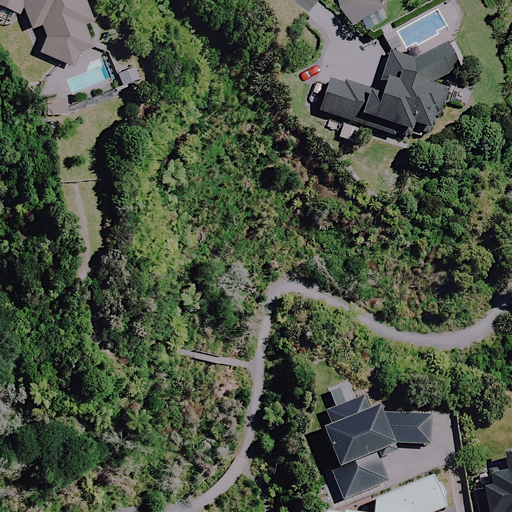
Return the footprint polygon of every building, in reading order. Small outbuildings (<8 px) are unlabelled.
[(0,0),(0,11),(17,19),(21,9),(28,30),(39,28),(43,39),(36,53),(70,69),(78,52),(88,44),(82,26),(91,23),(83,0),(0,0)] [(344,0),(356,20),(364,15),(371,28),(385,20),(378,8),(391,0),(344,0)] [(457,72),(446,50),(414,64),(386,55),(374,95),(325,80),(314,114),(359,128),(361,122),(410,137),(411,133),(429,139),(443,95),(423,89),(457,72)] [(136,81),(131,67),(114,74),(120,88),(136,81)] [(325,446),(337,477),(332,479),(341,502),(391,483),(381,456),(387,453),(427,458),(431,418),(377,411),(370,414),(364,398),(325,413),(331,429),(325,431),(330,444),(325,446)] [(511,511),(511,459),(503,461),(506,479),(479,484),(483,511),(511,511)] [(443,511),(444,511),(431,479),(372,503),(371,511),(443,511)]
